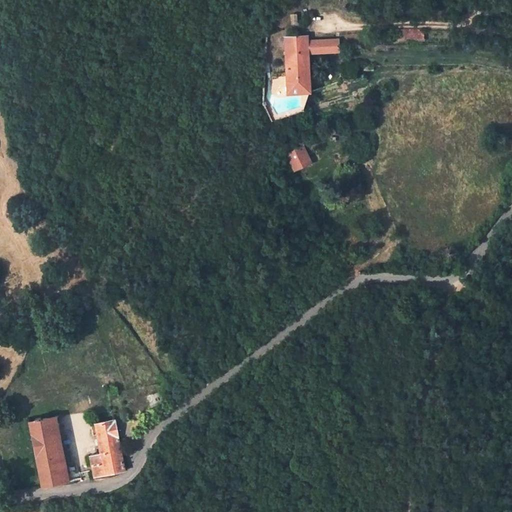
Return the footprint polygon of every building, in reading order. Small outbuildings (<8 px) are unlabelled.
[(423,30),(400,31),(400,38),(423,38),(423,30)] [(307,37),(284,38),(287,95),(310,93),(308,55),(337,52),(336,39),(308,41),(307,37)] [(311,164),(302,146),(286,153),(294,172),(311,164)] [(106,382),(102,362),(40,375),(43,395),(106,382)] [(150,405),(143,376),(143,372),(120,377),(122,385),(120,385),(126,418),(150,413),(148,406),(150,405)] [(68,482),(55,417),(29,423),(41,487),(68,482)] [(115,421),(94,425),(100,455),(90,457),(94,477),(125,471),(115,421)]
